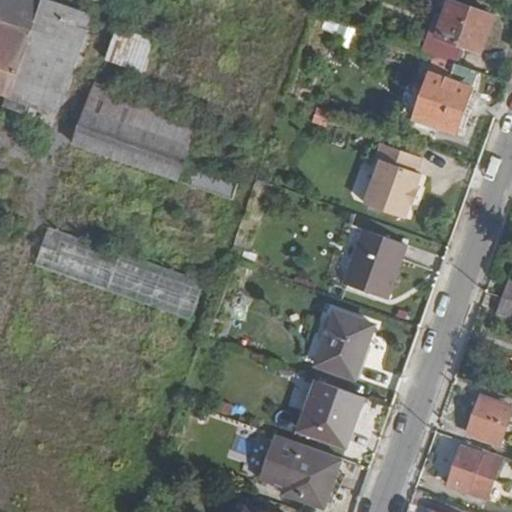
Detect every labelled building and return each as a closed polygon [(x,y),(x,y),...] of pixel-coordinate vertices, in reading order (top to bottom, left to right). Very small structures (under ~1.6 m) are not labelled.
[(0,0),(0,98),(57,116),(89,11),(53,0),(0,0)] [(437,12),(423,51),(436,56),(454,62),(460,44),(479,51),(492,14),(451,0),(449,0),(445,14),(437,12)] [(111,27),(101,64),(141,74),(150,37),(111,27)] [(454,62),(436,56),(415,116),(455,131),(462,111),(477,71),(454,62)] [(477,71),(462,111),(469,114),(477,91),(479,71),(477,71)] [(85,149),(173,181),(195,121),(90,82),(71,132),(89,138),(85,149)] [(419,156),(379,142),(374,158),(378,160),(363,202),(404,217),(409,203),(412,203),(417,190),(414,189),(419,174),(414,172),(419,156)] [(231,194),(235,177),(189,166),(185,182),(231,194)] [(406,246),(362,231),(343,284),(385,299),(406,246)] [(40,265),(189,314),(200,281),(51,232),(40,265)] [(511,298),(505,296),(499,312),(511,316),(511,298)] [(362,362),(374,326),(335,312),(316,364),(351,376),(356,361),(362,362)] [(363,395),(317,379),(299,429),(344,446),(363,395)] [(468,431),(500,443),(511,408),(511,406),(481,395),(468,431)] [(502,454),(465,441),(450,483),(481,494),(491,465),(497,468),(502,454)] [(340,456),(300,442),(283,491),(322,505),(340,456)]
